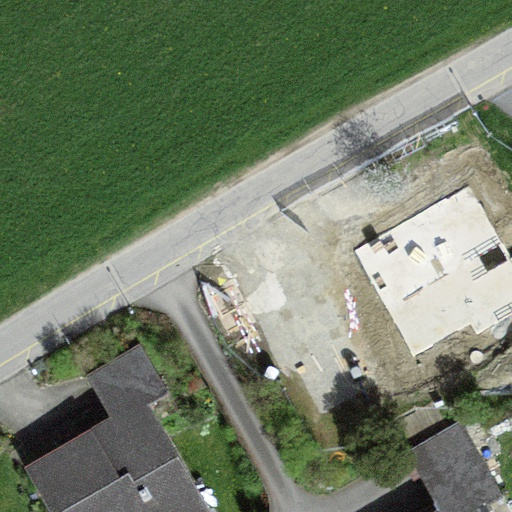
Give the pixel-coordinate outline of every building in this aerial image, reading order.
[(435,205),(362,247),(424,355),(485,320),(501,348),(511,341),(511,252),(486,207),(504,197),(474,145),(418,177),(435,205)] [(282,293),(327,269),(304,227),(270,245),(274,251),(263,257),(282,293)] [(109,411),(23,461),(53,511),(213,511),(150,404),(170,392),(140,341),(86,372),(109,411)] [(407,450),(422,476),(477,445),(462,419),(407,450)] [(419,511),(493,511),(488,503),(504,494),(477,445),(422,476),(437,502),(419,511)]
